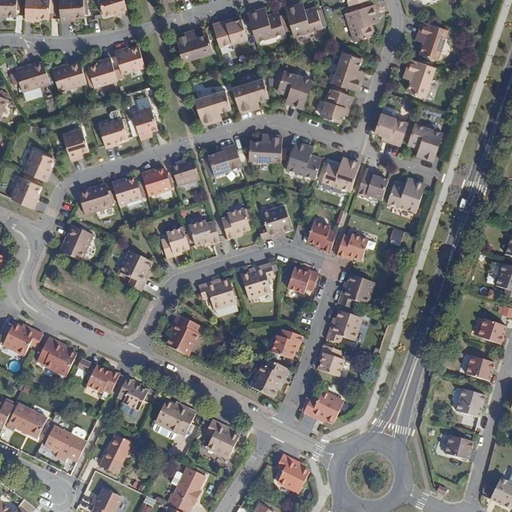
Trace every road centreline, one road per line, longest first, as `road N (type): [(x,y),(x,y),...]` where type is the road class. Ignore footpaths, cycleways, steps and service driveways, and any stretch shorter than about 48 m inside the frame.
road 1 (residential): [(135,359),(174,281),(273,250),(337,267),(278,431)]
road 2 (secondary): [(511,61),(399,389),(366,440)]
road 3 (secondary): [(399,456),(406,404),(511,90)]
road 4 (residential): [(356,146),(277,120),(255,121),(73,178),(31,236)]
road 5 (residential): [(242,0),(101,39),(0,42)]
road 6 (residential): [(135,359),(274,429)]
road 7 (residential): [(391,0),(396,30),(356,146)]
road 8 (residential): [(505,371),(468,510)]
